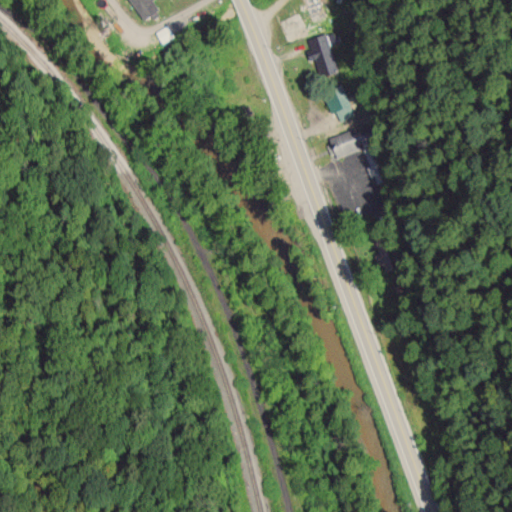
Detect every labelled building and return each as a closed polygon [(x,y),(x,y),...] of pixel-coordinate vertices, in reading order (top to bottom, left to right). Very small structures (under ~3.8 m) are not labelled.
[(129,0),(144,21),(160,10),(153,1),(154,0),(129,0)] [(302,0),(311,22),(327,16),(319,0),(302,0)] [(330,46),(337,43),(333,32),(308,40),(311,50),(307,51),(310,61),(315,59),(320,78),(339,72),(330,46)] [(340,122),(355,117),(344,86),(324,93),(331,114),(337,112),(340,122)] [(362,150),(374,184),(387,180),(374,142),(378,141),(372,123),(326,138),(333,159),(362,150)] [(378,254),(381,272),(391,270),(383,231),(374,233),(378,254)]
